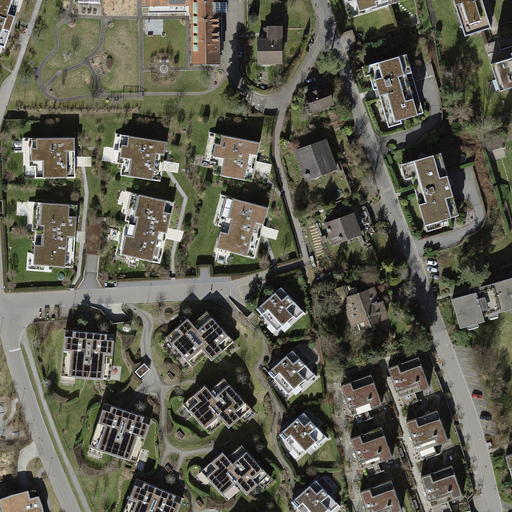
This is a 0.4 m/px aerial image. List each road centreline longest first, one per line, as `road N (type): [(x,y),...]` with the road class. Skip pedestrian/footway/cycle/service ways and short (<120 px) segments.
road 1 (residential): [(321,0),(471,419),(495,511)]
road 2 (residential): [(0,302),(216,291)]
road 3 (residential): [(73,511),(0,309)]
